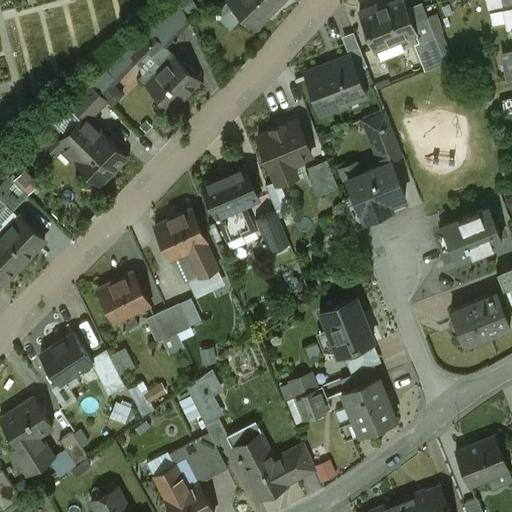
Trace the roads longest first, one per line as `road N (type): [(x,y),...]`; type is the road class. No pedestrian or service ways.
road 1 (residential): [(322,0),(0,339)]
road 2 (residential): [(450,411),(304,511)]
road 3 (residential): [(450,411),(399,309),(400,251)]
